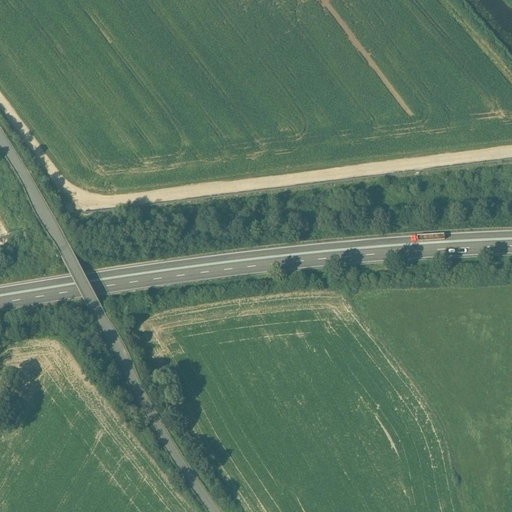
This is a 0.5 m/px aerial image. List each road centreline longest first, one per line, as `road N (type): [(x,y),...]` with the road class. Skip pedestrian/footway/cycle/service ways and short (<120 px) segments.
road 1 (track): [(0,101),(58,180),(91,203),(511,153)]
road 2 (trunk): [(0,299),(220,266),(511,243)]
road 3 (residential): [(0,139),(138,400),(216,511)]
